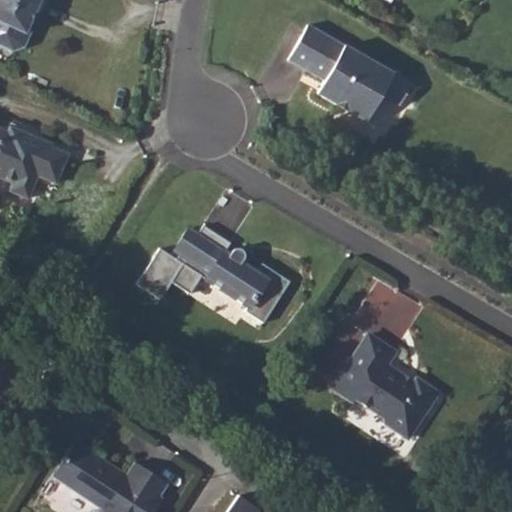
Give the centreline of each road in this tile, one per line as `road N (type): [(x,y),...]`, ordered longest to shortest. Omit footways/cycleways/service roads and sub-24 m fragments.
road 1 (residential): [(511,328),(228,160),(200,118)]
road 2 (residential): [(54,344),(292,511)]
road 3 (residential): [(195,0),(186,60),(200,118)]
